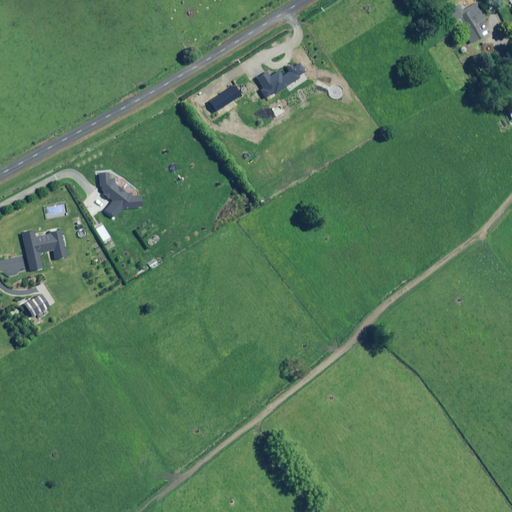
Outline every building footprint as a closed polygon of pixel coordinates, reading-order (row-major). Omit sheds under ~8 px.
[(460,17),(466,28),(462,30),(467,40),(470,44),(482,36),(475,24),(485,19),(476,3),(461,11),(457,4),(443,12),(449,23),(460,17)] [(304,73),(298,63),(291,67),(290,65),(285,68),(287,72),(280,76),(277,71),(268,76),(265,72),(254,78),(260,89),(257,91),(263,100),(298,79),(297,77),(304,73)] [(107,179),(106,173),(97,174),(99,189),(104,197),(110,202),(103,211),(112,218),(121,209),(139,207),(138,195),(130,196),(130,194),(121,191),(114,185),(112,179),(107,179)] [(64,257),(59,230),(47,232),(47,234),(34,236),(33,231),(21,233),(28,270),(40,268),(37,253),(51,251),(53,259),(64,257)] [(30,318),(36,314),(39,318),(43,315),(41,311),(48,307),(40,294),(22,304),(30,318)]
